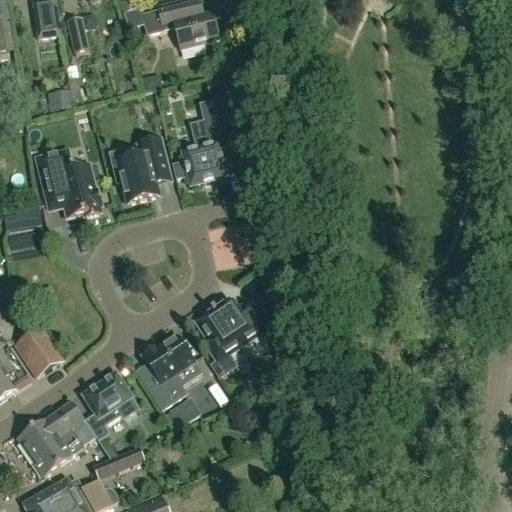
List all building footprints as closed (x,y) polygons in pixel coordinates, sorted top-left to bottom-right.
[(0,0),(0,23),(9,22),(3,0),(0,0)] [(334,13),(331,0),(320,0),(319,0),(323,16),(334,13)] [(38,42),(62,39),(56,1),(32,5),(38,42)] [(136,14),(127,17),(131,32),(145,28),(148,40),(176,32),(181,53),(220,43),(213,16),(203,18),(199,4),(143,19),(141,13),(136,14)] [(74,57),(90,54),(82,21),(67,23),(74,57)] [(0,55),(14,53),(9,25),(0,26),(0,55)] [(224,84),(223,80),(206,85),(209,99),(227,94),(224,84)] [(74,110),(72,103),(71,93),(48,96),(51,114),(74,110)] [(219,149),(236,144),(228,101),(201,108),(209,142),(195,145),(197,153),(182,157),(183,161),(180,162),(182,167),(173,169),(176,183),(185,180),(187,187),(189,187),(190,191),(227,182),(219,149)] [(172,186),(162,143),(110,156),(117,187),(122,186),(127,208),(160,200),(157,190),(172,186)] [(71,154),(36,162),(48,209),(50,216),(65,213),(67,223),(84,219),(84,221),(101,217),(100,211),(102,210),(98,193),(95,194),(89,168),(74,171),(71,154)] [(222,254),(230,286),(270,276),(262,243),(222,254)] [(0,316),(17,308),(7,287),(0,290),(0,316)] [(205,347),(218,365),(266,333),(258,303),(243,313),(241,310),(236,313),(229,303),(196,325),(208,345),(205,347)] [(38,381),(65,364),(43,330),(16,348),(38,381)] [(0,406),(32,386),(0,337),(0,406)] [(154,380),(143,387),(162,415),(186,399),(174,381),(197,366),(177,337),(157,350),(156,348),(140,359),(154,380)] [(268,350),(223,376),(230,388),(275,362),(268,350)] [(95,418),(84,425),(95,442),(98,446),(110,438),(105,431),(120,421),(115,412),(132,401),(116,378),(83,399),(95,418)] [(33,385),(22,394),(30,405),(41,396),(33,385)] [(191,402),(169,416),(170,417),(180,433),(202,419),(191,402)] [(84,425),(72,407),(48,423),(20,442),(47,481),(74,462),(73,461),(86,452),(85,449),(95,442),(84,425)] [(135,427),(140,437),(153,430),(148,419),(135,427)] [(118,442),(133,434),(129,425),(114,433),(118,442)] [(118,460),(113,463),(118,476),(144,465),(139,452),(118,460)] [(52,492),(23,508),(25,511),(108,511),(120,505),(115,496),(110,493),(105,493),(100,484),(84,493),(78,482),(71,486),(69,482),(52,492)] [(129,511),(166,511),(161,498),(129,511)]
